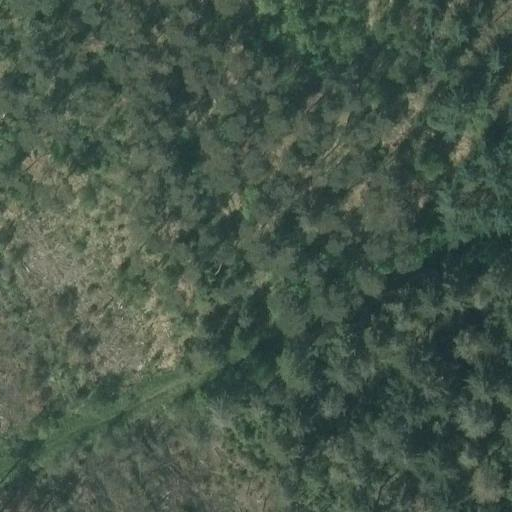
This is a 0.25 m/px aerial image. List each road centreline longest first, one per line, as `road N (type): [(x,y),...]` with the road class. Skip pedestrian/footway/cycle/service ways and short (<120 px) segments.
road 1 (track): [(511,217),(0,471)]
road 2 (track): [(280,330),(154,0)]
